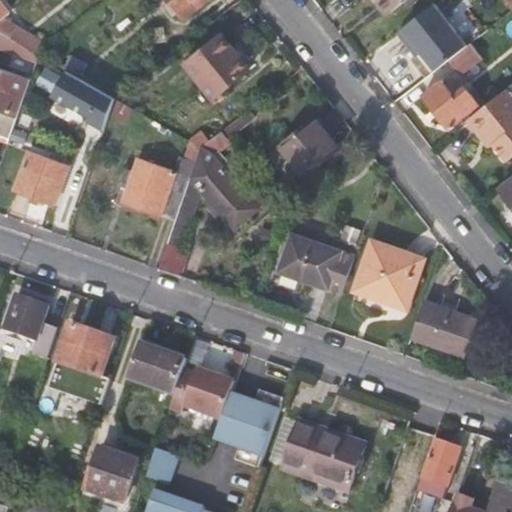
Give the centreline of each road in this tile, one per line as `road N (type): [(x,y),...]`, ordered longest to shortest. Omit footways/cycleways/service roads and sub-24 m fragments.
road 1 (residential): [(0,237),(511,417)]
road 2 (residential): [(283,0),(511,286)]
